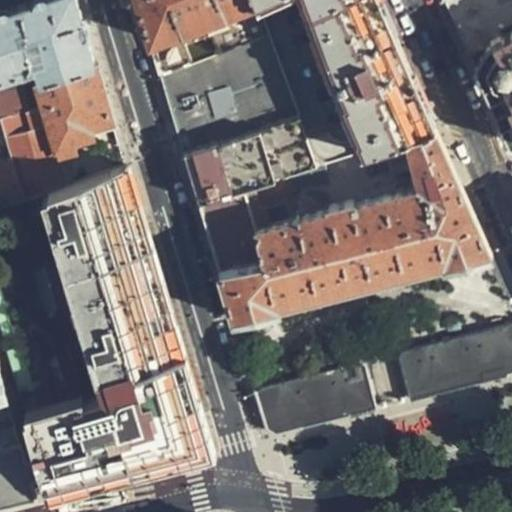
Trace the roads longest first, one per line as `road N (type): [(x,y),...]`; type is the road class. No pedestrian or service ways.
road 1 (residential): [(254,497),(104,0)]
road 2 (unknown): [(249,480),(405,427),(511,403)]
road 3 (tertiary): [(511,471),(337,511),(254,497)]
road 4 (residential): [(414,0),(503,198)]
